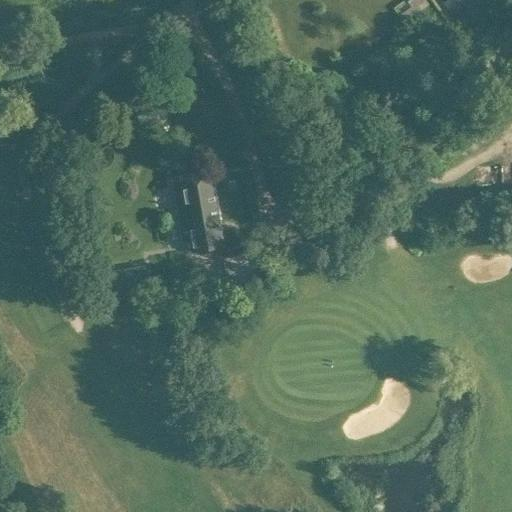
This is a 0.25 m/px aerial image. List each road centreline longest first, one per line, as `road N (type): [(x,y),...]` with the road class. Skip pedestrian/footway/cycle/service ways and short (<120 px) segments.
road 1 (unclassified): [(511,44),(329,223),(309,230),(291,227),(271,204),(193,14)]
road 2 (unclassified): [(0,53),(193,14)]
